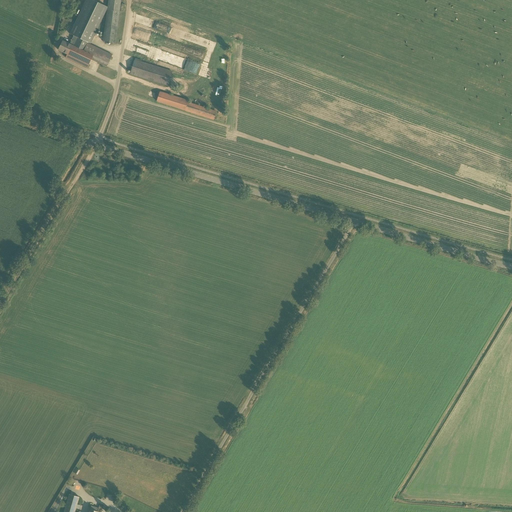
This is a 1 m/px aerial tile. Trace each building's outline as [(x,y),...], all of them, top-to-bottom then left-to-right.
[(90,44),(107,7),(92,0),(85,0),(70,34),(73,36),(71,40),(70,40),(71,41),(69,44),(62,41),(58,50),(67,54),(66,57),(87,68),(91,59),(107,67),(112,55),(87,43),(88,42),(90,44)] [(115,43),(120,0),(108,0),(103,41),(115,43)] [(168,85),(172,72),(134,60),(130,73),(168,85)] [(214,119),(216,112),(188,103),(188,101),(160,92),(157,101),(214,119)] [(74,511),(79,497),(70,494),(64,511),(74,511)]
